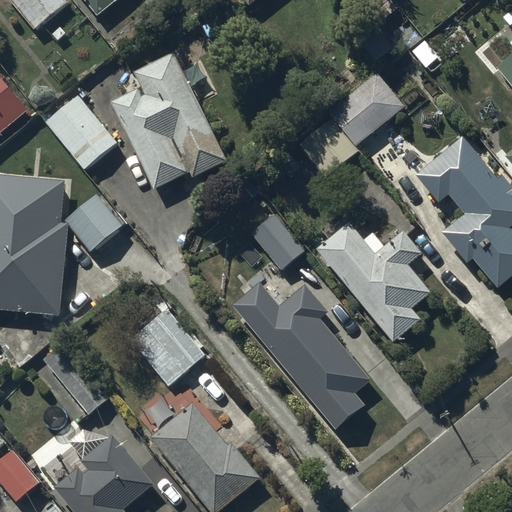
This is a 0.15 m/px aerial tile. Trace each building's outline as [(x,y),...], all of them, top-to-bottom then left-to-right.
[(65,0),(5,0),(36,35),(70,5),(65,0)] [(79,0),(98,22),(125,0),(79,0)] [(239,0),(251,13),(266,0),(239,0)] [(387,0),(356,0),(378,29),(398,14),(387,0)] [(377,32),(359,47),(377,68),(395,53),(377,32)] [(511,51),(511,59),(496,74),(511,91),(511,47),(510,49),(511,51)] [(141,93),(111,108),(155,197),(191,179),(194,186),(229,168),(175,58),(134,78),(141,93)] [(408,118),(378,79),(294,143),(326,184),(364,155),(362,153),(408,118)] [(0,84),(0,141),(29,116),(0,84)] [(79,100),(46,128),(86,176),(120,148),(79,100)] [(497,185),(464,144),(417,182),(440,211),(451,202),(467,221),(444,239),(470,271),(476,266),(499,295),(511,283),(511,237),(510,235),(511,233),(511,193),(502,181),(497,185)] [(0,186),(0,318),(63,325),(72,238),(66,237),(70,193),(0,186)] [(105,203),(73,228),(98,260),(130,235),(105,203)] [(275,219),(251,238),(282,276),(307,257),(275,219)] [(350,230),(317,257),(395,350),(422,327),(413,316),(432,300),(409,272),(423,261),(404,238),(385,254),(374,241),(365,248),(350,230)] [(278,295),(243,324),(314,410),(341,388),(335,380),(353,365),(325,330),(332,324),(306,293),(289,308),(278,295)] [(170,392),(207,361),(168,315),(132,346),(170,392)] [(63,349),(44,365),(90,420),(109,404),(63,349)] [(194,409),(151,444),(205,511),(227,511),(262,485),(233,448),(228,452),(194,409)] [(80,473),(54,495),(67,511),(129,511),(155,492),(114,442),(86,434),(68,449),(83,466),(81,467),(89,477),(86,480),(80,473)] [(15,456),(0,468),(0,488),(17,509),(42,489),(15,456)]
